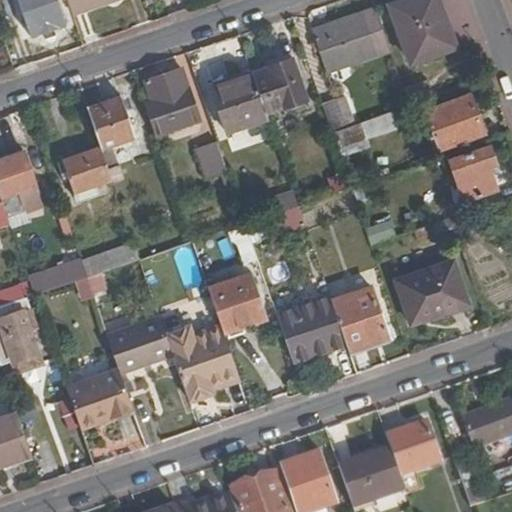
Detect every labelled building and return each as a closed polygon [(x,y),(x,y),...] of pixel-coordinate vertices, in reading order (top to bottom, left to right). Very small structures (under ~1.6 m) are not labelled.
[(55,0),(18,0),(31,38),(46,34),(47,38),(52,37),(50,32),(65,27),(55,0)] [(67,0),(73,15),(117,0),(67,0)] [(455,50),(437,0),(408,0),(390,7),(411,65),(455,50)] [(389,45),(375,7),(314,32),(328,70),(389,45)] [(266,71),(252,76),(266,115),(309,100),(295,58),(265,69),(266,71)] [(151,103),(145,105),(155,136),(197,121),(180,70),(144,82),(151,103)] [(226,133),(267,119),(266,115),(252,76),(212,90),(226,133)] [(405,91),(411,106),(433,98),(428,83),(405,91)] [(438,150),(482,135),(469,97),(425,113),(438,150)] [(122,99),(88,110),(101,149),(136,138),(122,99)] [(321,104),(331,134),(347,128),(337,99),(321,104)] [(226,171),(217,143),(201,148),(211,176),(226,171)] [(112,180),(101,149),(63,161),(74,193),(95,186),(112,180)] [(494,193),(486,169),(493,167),(487,150),(448,163),(462,203),(494,193)] [(0,160),(0,198),(36,187),(24,152),(0,160)] [(428,163),(393,175),(401,200),(412,196),(409,188),(433,180),(428,163)] [(366,184),(350,190),(353,199),(369,194),(366,184)] [(36,187),(0,198),(7,218),(45,205),(38,186),(36,187)] [(95,186),(74,193),(78,203),(99,196),(95,186)] [(270,203),(274,215),(297,206),(293,195),(270,203)] [(0,224),(8,222),(7,218),(0,198),(0,224)] [(364,227),(371,244),(395,235),(388,217),(364,227)] [(134,244),(81,262),(82,264),(87,279),(87,278),(139,261),(134,244)] [(465,306),(451,263),(395,283),(410,325),(465,306)] [(82,264),(51,275),(56,289),(77,282),(78,282),(87,279),(82,264)] [(51,275),(29,283),(29,284),(34,297),(56,289),(51,275)] [(208,290),(221,326),(224,334),(264,320),(249,276),(208,290)] [(78,282),(77,282),(84,301),(94,298),(87,278),(87,279),(78,282)] [(29,284),(0,294),(0,308),(34,297),(29,284)] [(343,340),(345,345),(362,339),(365,346),(386,339),(369,290),(331,303),(343,340)] [(34,297),(0,308),(0,356),(10,353),(13,362),(38,354),(29,326),(35,324),(29,306),(36,304),(34,297)] [(277,317),(293,363),(345,345),(343,340),(331,303),(329,299),(277,317)] [(106,336),(119,373),(120,376),(173,357),(167,338),(160,317),(106,336)] [(191,329),(167,338),(173,357),(189,403),(212,395),(211,391),(209,386),(238,376),(224,334),(221,326),(193,336),(191,329)] [(345,345),(347,352),(365,346),(362,339),(345,345)] [(10,353),(0,356),(0,366),(13,362),(10,353)] [(38,354),(13,362),(16,373),(42,364),(38,354)] [(119,373),(66,391),(79,428),(131,410),(125,392),(120,376),(119,373)] [(211,391),(240,381),(238,376),(209,386),(211,391)] [(511,437),(511,403),(461,421),(472,451),(511,437)] [(14,414),(0,418),(0,467),(29,457),(14,414)] [(385,437),(389,449),(399,476),(440,462),(426,423),(385,437)] [(389,449),(336,467),(351,509),(404,490),(399,476),(389,449)] [(278,468),(293,511),(316,511),(337,505),(318,454),(278,468)] [(0,467),(0,475),(32,464),(29,457),(0,467)] [(470,471),(458,475),(469,509),(482,505),(470,471)] [(288,511),(275,474),(230,489),(237,511),(288,511)] [(227,490),(187,504),(190,510),(229,496),(227,490)] [(175,511),(234,511),(229,496),(190,510),(187,504),(174,508),(175,511)]
